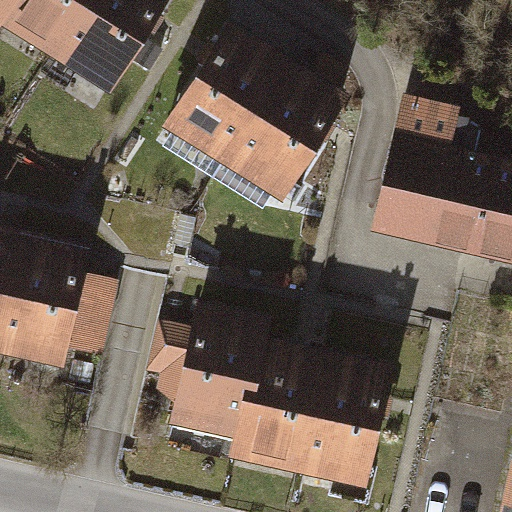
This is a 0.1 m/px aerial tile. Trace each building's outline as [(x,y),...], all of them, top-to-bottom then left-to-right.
[(85,0),(0,0),(0,23),(50,55),(85,0)] [(161,0),(85,0),(50,55),(106,89),(161,0)] [(229,15),(157,122),(216,161),(288,55),(229,15)] [(346,92),(288,55),(216,161),(281,197),(346,92)] [(465,101),(398,88),(371,225),(511,253),(511,158),(456,147),(465,101)] [(95,246),(0,223),(0,346),(4,348),(66,363),(70,345),(99,352),(119,274),(90,267),(95,246)] [(255,385),(266,333),(271,311),(193,295),(165,421),(229,435),(240,382),(255,385)] [(307,474),(335,348),(266,333),(255,385),(240,382),(229,435),(224,456),(307,474)] [(364,485),(391,359),(335,348),(307,474),(364,485)]
